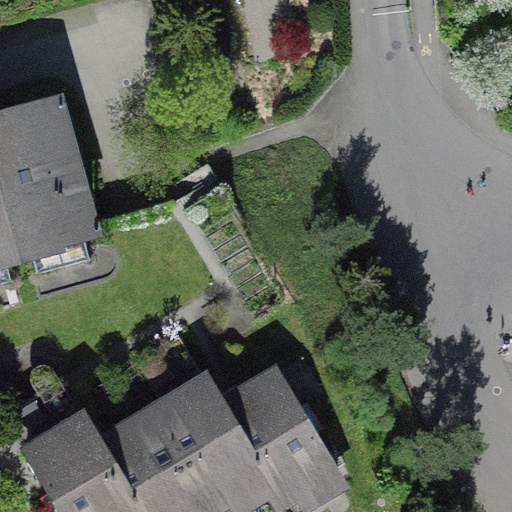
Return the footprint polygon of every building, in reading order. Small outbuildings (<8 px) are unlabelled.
[(0,0),(0,11),(41,0),(0,0)] [(70,125),(0,142),(0,286),(104,260),(70,125)] [(333,472),(275,373),(220,405),(264,480),(278,505),(333,472)] [(151,412),(210,511),(264,480),(220,405),(205,380),(151,412)] [(208,511),(210,511),(151,412),(98,443),(138,511),(208,511)] [(83,419),(28,452),(63,511),(138,511),(98,443),(83,419)]
